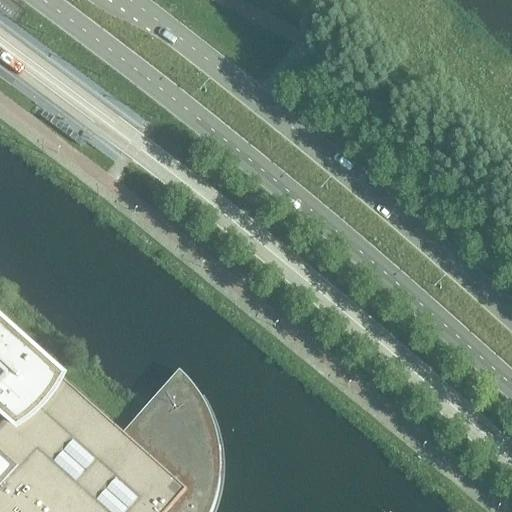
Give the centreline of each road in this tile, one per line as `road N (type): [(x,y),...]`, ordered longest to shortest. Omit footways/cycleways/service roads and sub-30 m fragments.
road 1 (secondary): [(38,0),(353,250),(511,389)]
road 2 (secondary): [(511,321),(331,160),(125,0)]
